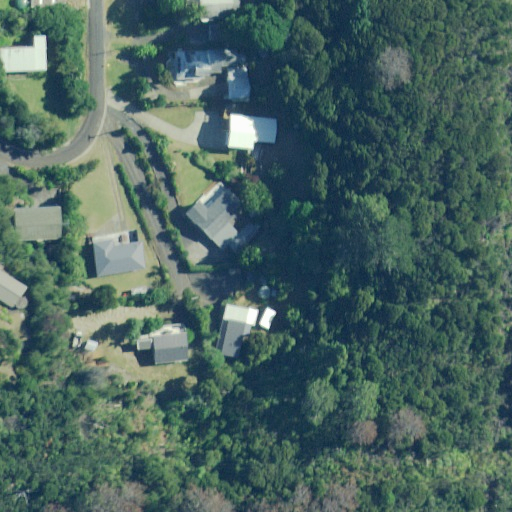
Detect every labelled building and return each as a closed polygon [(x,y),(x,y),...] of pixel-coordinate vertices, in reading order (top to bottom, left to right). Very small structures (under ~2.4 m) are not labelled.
[(239,9),(238,0),(181,0),(182,4),(193,4),(192,21),(209,21),(209,18),(231,18),(231,9),(239,9)] [(39,36),(29,36),(29,47),(0,48),(0,71),(41,70),(39,36)] [(235,65),(234,50),(176,52),(177,78),(218,76),(218,66),(235,65)] [(250,69),(227,68),(226,101),(249,101),(250,69)] [(225,115),(224,147),(250,149),(251,141),(274,142),(275,119),(225,115)] [(226,223),(240,209),(237,207),(240,204),(229,193),(215,181),(196,202),(193,200),(182,212),(222,249),(226,244),(237,253),(257,231),(248,224),(238,234),(226,223)] [(55,239),(54,207),(15,209),(16,241),(55,239)] [(136,241),(134,229),(92,237),(93,243),(89,243),(95,277),(143,268),(138,241),(136,241)] [(18,293),(22,286),(0,271),(0,300),(9,307),(11,305),(11,306),(12,307),(13,307),(15,308),(16,308),(17,308),(19,308),(20,308),(21,307),(22,307),(23,306),(24,304),(24,303),(25,302),(25,301),(25,299),(24,298),(24,297),(23,296),(22,295),(21,294),(20,293),(18,293)] [(256,311),(222,304),(218,320),(225,322),(219,354),(236,358),(240,336),(248,337),(250,325),(253,325),(256,311)] [(185,360),(182,329),(148,332),(152,364),(185,360)]
